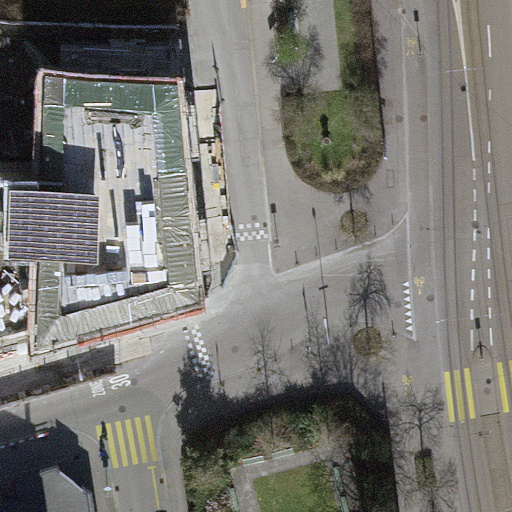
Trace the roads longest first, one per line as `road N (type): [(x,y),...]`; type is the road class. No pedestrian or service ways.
road 1 (residential): [(211,0),(232,193),(268,332)]
road 2 (tertiary): [(456,0),(471,259)]
road 3 (tertiary): [(471,259),(497,511)]
road 4 (residential): [(268,332),(326,302),(471,259)]
road 5 (residential): [(117,378),(268,332)]
road 6 (residential): [(117,378),(140,511)]
road 7 (residential): [(0,412),(117,378)]
